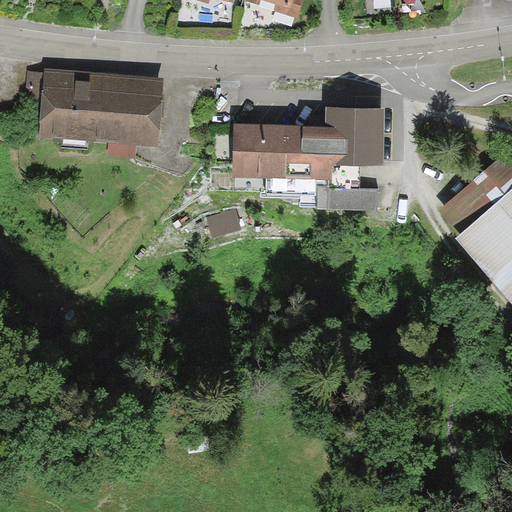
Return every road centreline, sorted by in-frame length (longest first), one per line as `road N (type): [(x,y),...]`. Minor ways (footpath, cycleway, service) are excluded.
road 1 (tertiary): [(0,37),(256,60),(403,55)]
road 2 (residential): [(511,86),(472,99),(428,89),(403,55)]
